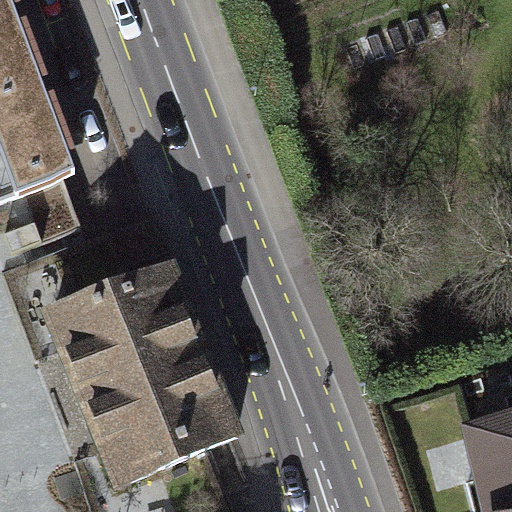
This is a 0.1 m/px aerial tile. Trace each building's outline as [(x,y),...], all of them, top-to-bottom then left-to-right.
[(76,178),(8,0),(0,0),(0,191),(5,204),(76,178)] [(16,0),(45,74),(65,66),(40,0),(16,0)] [(169,275),(55,320),(88,404),(202,359),(169,275)] [(202,359),(88,404),(121,488),(235,443),(202,359)] [(511,511),(511,424),(472,437),(492,511),(511,511)]
